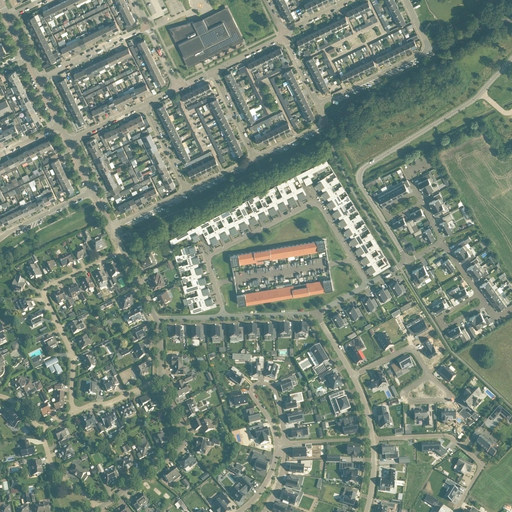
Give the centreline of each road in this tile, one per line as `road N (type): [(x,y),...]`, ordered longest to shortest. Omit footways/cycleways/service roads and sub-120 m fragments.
road 1 (unclassified): [(480,91),(358,176),(407,261)]
road 2 (residential): [(72,413),(73,361),(43,293),(122,250)]
road 3 (residential): [(352,259),(316,201),(206,255)]
road 4 (residential): [(317,105),(429,50),(405,0)]
road 5 (residential): [(100,507),(183,443),(160,378)]
road 6 (unclassified): [(372,438),(446,435),(477,461),(454,511)]
road 7 (residential): [(352,259),(215,283)]
road 8 (unclassified): [(275,443),(252,396),(263,382),(277,398),(284,443)]
road 9 (residential): [(37,78),(147,25)]
